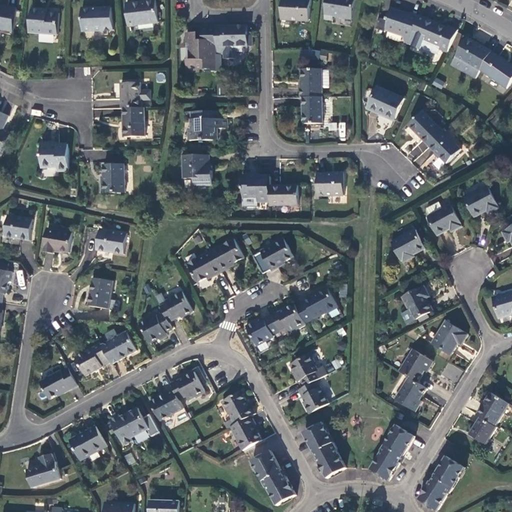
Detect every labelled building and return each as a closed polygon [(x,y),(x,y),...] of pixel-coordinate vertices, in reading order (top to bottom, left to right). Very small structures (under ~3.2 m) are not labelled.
[(159,22),(155,0),(150,0),(125,3),(128,26),(159,22)] [(281,0),(280,17),(308,20),(310,0),(281,0)] [(351,18),(353,0),(326,0),(324,19),(332,20),(333,16),(351,18)] [(0,29),(13,31),(16,8),(0,5),(0,29)] [(112,29),(111,7),(80,8),(81,31),(112,29)] [(410,36),(418,16),(409,13),(409,14),(390,7),(385,19),(378,16),(375,26),(384,30),(384,28),(402,35),(402,42),(408,44),(410,36)] [(41,12),(42,9),(31,8),(30,33),(58,35),(59,13),(48,12),(41,12)] [(447,28),(418,16),(410,36),(418,39),(415,47),(420,49),(437,55),(447,28)] [(204,71),(216,71),(215,55),(215,25),(202,25),(202,38),(197,38),(197,31),(192,31),(188,33),(189,42),(194,42),(194,57),(196,57),(196,59),(192,59),(188,63),(188,71),(197,70),(197,68),(204,68),(204,71)] [(247,25),(215,25),(215,55),(219,55),(222,55),(222,58),(235,58),(235,51),(235,45),(241,45),(247,45),(247,25)] [(420,51),(420,49),(415,47),(418,39),(410,36),(408,44),(407,46),(420,51)] [(478,71),(490,54),(465,38),(453,57),(478,72),(478,71)] [(511,76),(511,67),(490,54),(478,71),(505,88),(511,76)] [(301,97),(321,97),(321,70),(300,70),(300,88),(299,88),(299,97),(301,97)] [(436,77),(432,84),(442,89),(445,82),(436,77)] [(123,107),(140,107),(139,82),(120,82),(121,108),(123,107)] [(396,115),(404,98),(378,86),(371,102),(387,109),(386,111),(396,115)] [(321,124),(321,97),(301,97),(301,124),(321,124)] [(145,136),(144,107),(140,107),(123,107),(124,136),(145,136)] [(0,150),(2,151),(8,138),(11,132),(4,128),(9,115),(0,110),(0,150)] [(428,146),(443,132),(423,111),(408,125),(428,146)] [(219,119),(219,112),(191,112),(191,128),(188,128),(188,140),(216,140),(217,128),(227,128),(227,119),(219,119)] [(460,150),(443,132),(428,146),(445,164),(460,150)] [(68,169),(67,143),(40,143),(40,166),(57,165),(57,170),(68,169)] [(207,165),(207,155),(182,155),(182,178),(192,178),(192,185),(210,185),(210,171),(207,171),(207,168),(210,168),(210,165),(207,165)] [(124,191),(123,164),(103,164),(103,175),(103,180),(101,180),(101,192),(124,191)] [(256,202),(269,202),(269,186),(269,177),(257,177),(250,177),(250,174),(241,174),(241,198),(256,198),(256,202)] [(343,198),(343,174),(316,174),(316,198),(343,198)] [(269,202),(269,206),(298,206),(298,186),(269,186),(269,202)] [(500,208),(489,186),(465,199),(475,217),(489,209),(488,207),(491,206),(494,212),(500,208)] [(442,210),(439,203),(427,210),(430,217),(429,217),(438,236),(451,229),(450,227),(452,226),(455,232),(463,227),(452,205),(442,210)] [(31,240),(34,220),(9,216),(5,243),(20,245),(21,239),(31,240)] [(70,252),(73,232),(48,228),(44,252),(54,253),(55,250),(70,252)] [(125,254),(128,232),(101,228),(96,257),(114,259),(115,252),(125,254)] [(511,228),(502,234),(506,242),(511,238),(511,241),(511,242),(511,243),(511,228)] [(426,249),(417,230),(392,243),(401,261),(403,260),(404,263),(412,259),(411,256),(414,255),(426,249)] [(274,243),(274,244),(261,251),(272,271),(280,267),(279,265),(285,262),(295,257),(284,237),(274,243)] [(234,238),(212,250),(223,271),(230,267),(230,266),(245,257),(234,238)] [(223,271),(212,250),(188,263),(199,283),(215,274),(215,275),(223,271)] [(45,252),(43,269),(51,270),(53,253),(45,252)] [(0,299),(1,292),(4,293),(5,283),(8,281),(10,271),(6,270),(8,264),(0,262),(0,299)] [(111,309),(115,281),(94,278),(92,287),(96,287),(96,291),(92,293),(90,306),(111,309)] [(426,298),(430,296),(424,286),(401,298),(414,321),(432,311),(427,301),(426,298)] [(329,288),(319,293),(313,296),(312,295),(305,299),(316,318),(328,312),(329,312),(339,307),(329,288)] [(164,311),(170,322),(180,316),(181,318),(194,311),(182,291),(166,300),(167,302),(161,305),(164,311)] [(511,292),(493,298),(499,319),(511,315),(511,292)] [(289,332),(307,323),(296,304),(286,310),(280,313),(279,312),(272,315),(281,332),(287,328),(289,332)] [(156,314),(140,323),(151,343),(167,334),(166,332),(173,328),(170,322),(164,311),(157,315),(156,314)] [(274,335),(281,332),(272,315),(260,322),(259,320),(247,326),(258,346),(275,337),(274,335)] [(463,342),(468,335),(445,321),(432,343),(451,354),(458,343),(460,340),(463,342)] [(105,334),(109,342),(118,337),(114,329),(105,334)] [(109,342),(103,345),(111,361),(113,364),(138,350),(128,331),(118,337),(109,342)] [(103,345),(102,343),(98,345),(77,357),(87,376),(104,367),(104,366),(111,361),(103,345)] [(409,377),(418,383),(425,371),(427,368),(429,369),(434,362),(413,349),(400,371),(409,377)] [(316,381),(321,378),(317,372),(319,371),(310,354),(290,365),(299,382),(301,381),(305,387),(316,381)] [(337,360),(324,365),(327,372),(340,367),(337,360)] [(441,375),(457,383),(463,370),(448,362),(441,375)] [(65,392),(79,384),(69,367),(62,370),(61,368),(40,380),(50,398),(58,394),(64,391),(65,392)] [(173,387),(180,399),(186,396),(188,400),(205,391),(195,371),(185,377),(179,381),(178,379),(171,383),(173,387)] [(420,400),(427,388),(418,383),(409,377),(396,400),(416,412),(421,405),(418,403),(420,400)] [(310,414),(317,410),(330,403),(321,387),(319,388),(316,381),(305,387),(299,390),(305,401),(304,402),(310,414)] [(175,408),(182,404),(180,399),(173,387),(165,391),(166,393),(151,401),(161,421),(177,412),(175,408)] [(252,416),(256,413),(252,406),(251,407),(247,401),(242,391),(222,401),(228,412),(229,411),(233,419),(236,424),(252,416)] [(480,417),(495,426),(503,413),(507,415),(511,407),(511,405),(490,392),(476,415),(480,417)] [(111,418),(125,444),(134,440),(132,436),(150,427),(139,407),(121,416),(120,413),(111,418)] [(396,418),(402,420),(405,414),(399,412),(396,418)] [(255,423),(252,416),(236,424),(232,426),(238,438),(237,439),(244,450),(263,440),(257,430),(254,424),(255,423)] [(485,445),(496,427),(495,426),(480,417),(469,434),(485,445)] [(236,424),(233,419),(225,423),(228,428),(232,426),(236,424)] [(328,478),(347,468),(337,450),(337,449),(324,424),(305,434),(315,453),(318,451),(322,457),(317,459),(328,478)] [(109,445),(98,425),(72,439),(82,459),(109,445)] [(390,481),(401,463),(397,460),(400,454),(404,457),(415,438),(397,427),(381,451),(382,452),(371,470),(390,481)] [(28,469),(33,486),(61,478),(56,461),(55,461),(53,452),(40,456),(43,464),(28,469)] [(131,452),(124,455),(129,465),(136,462),(131,452)] [(297,495),(287,476),(282,479),(279,473),(282,471),(272,452),(253,462),(267,487),(268,486),(278,505),(297,495)] [(420,499),(438,510),(449,492),(450,493),(465,468),(447,457),(436,475),(440,477),(436,483),(431,480),(420,499)] [(81,489),(87,485),(84,480),(78,484),(81,489)] [(180,511),(180,501),(151,500),(150,511),(180,511)] [(135,511),(136,504),(106,502),(106,511),(135,511)]
